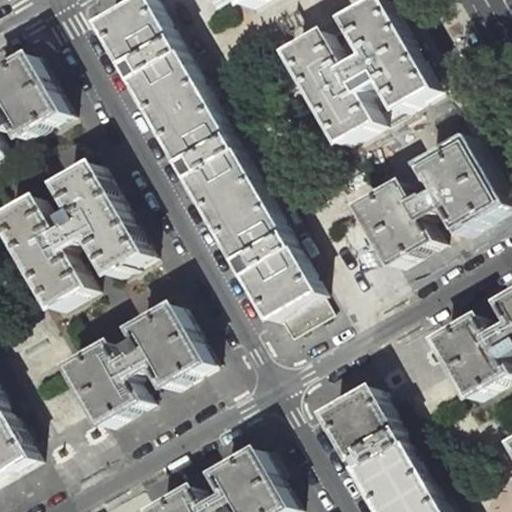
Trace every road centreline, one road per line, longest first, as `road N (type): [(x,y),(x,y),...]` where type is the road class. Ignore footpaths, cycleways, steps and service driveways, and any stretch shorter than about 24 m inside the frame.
road 1 (residential): [(278,390),(57,0)]
road 2 (residential): [(511,257),(278,390)]
road 3 (residential): [(278,390),(64,511)]
road 4 (residential): [(349,511),(278,390)]
